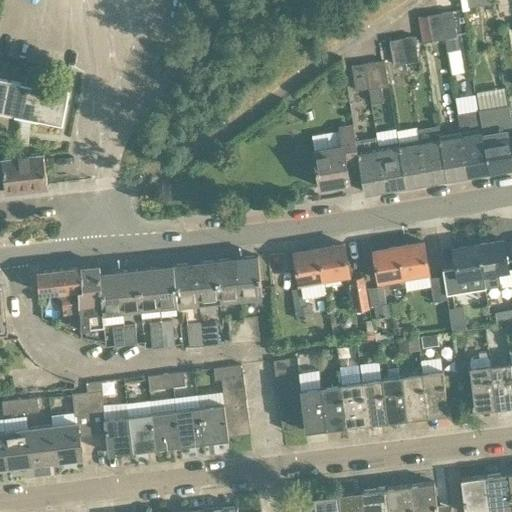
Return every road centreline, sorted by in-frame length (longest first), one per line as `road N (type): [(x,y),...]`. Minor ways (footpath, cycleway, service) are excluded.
road 1 (residential): [(0,503),(511,438)]
road 2 (tertiary): [(511,195),(300,230),(108,250)]
road 3 (residential): [(108,250),(95,209),(0,211)]
